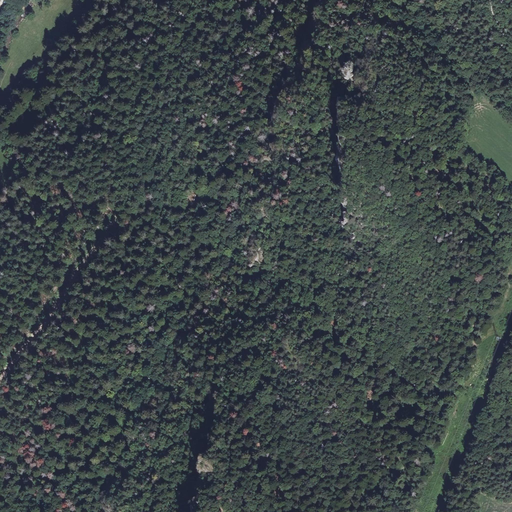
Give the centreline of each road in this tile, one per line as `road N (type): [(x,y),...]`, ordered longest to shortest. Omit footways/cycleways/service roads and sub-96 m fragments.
road 1 (track): [(360,511),(431,446),(437,412),(480,314)]
road 2 (track): [(0,380),(113,220)]
